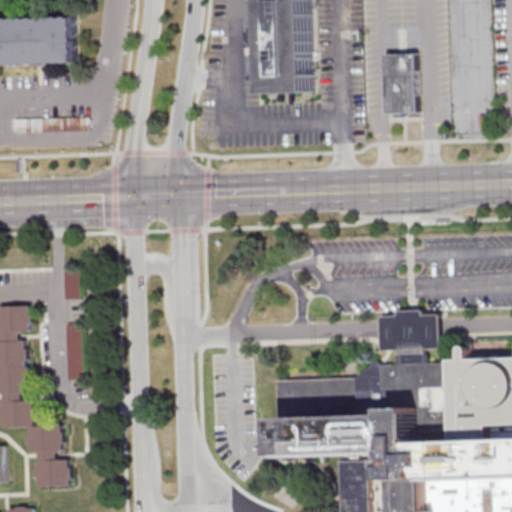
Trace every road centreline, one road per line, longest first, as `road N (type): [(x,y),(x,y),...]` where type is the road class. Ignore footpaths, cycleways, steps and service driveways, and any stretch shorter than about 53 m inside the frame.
road 1 (residential): [(135,197),(143,511)]
road 2 (residential): [(182,195),(195,0)]
road 3 (residential): [(192,511),(187,337)]
road 4 (residential): [(187,337),(182,195)]
